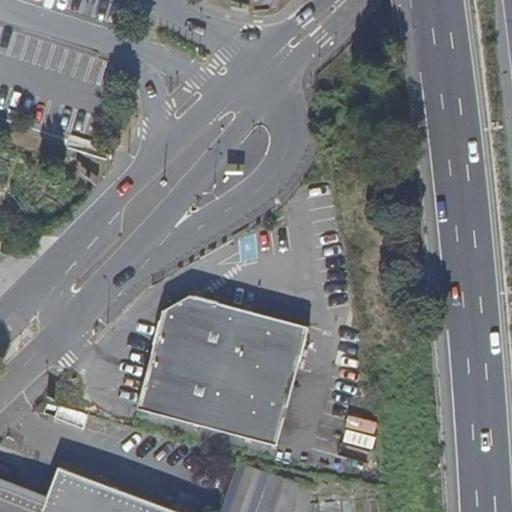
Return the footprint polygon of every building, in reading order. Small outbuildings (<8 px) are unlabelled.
[(165,308),(138,407),(278,445),(311,328),(190,295),(165,308)] [(89,416),(60,405),(55,417),(84,429),(89,416)] [(292,511),(302,485),(241,463),(222,511),(292,511)] [(24,493),(0,484),(0,511),(179,511),(159,504),(107,484),(60,467),(47,501),(24,493)] [(380,511),(379,499),(371,500),(371,511),(380,511)] [(365,511),(365,500),(355,501),(355,511),(365,511)] [(350,511),(349,501),(340,501),(341,511),(350,511)] [(335,511),(335,502),(325,503),(325,511),(335,511)] [(320,511),(320,503),(310,503),(310,511),(320,511)]
